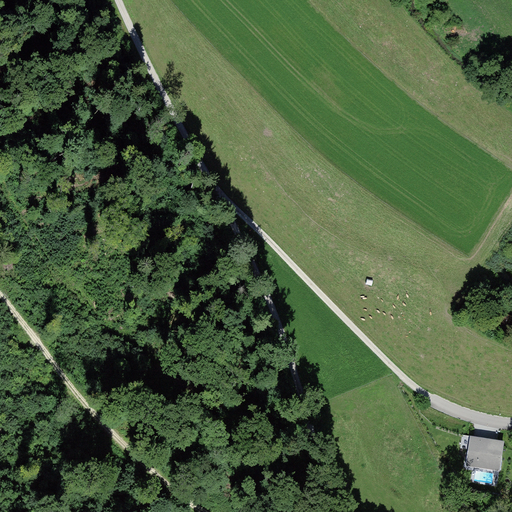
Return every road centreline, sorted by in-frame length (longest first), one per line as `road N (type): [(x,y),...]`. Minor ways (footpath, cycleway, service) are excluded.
road 1 (track): [(234,200),(418,384),(449,406),(511,423)]
road 2 (track): [(234,200),(333,500),(345,511)]
road 3 (track): [(0,291),(138,457),(201,511)]
road 4 (track): [(123,0),(234,200)]
